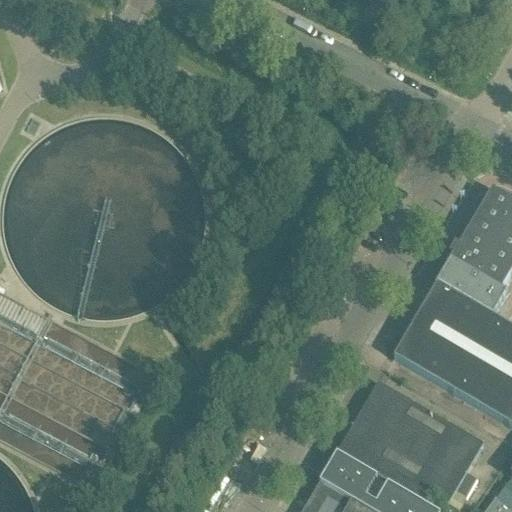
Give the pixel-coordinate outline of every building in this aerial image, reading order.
[(369,0),(390,12),(396,0),(369,0)] [(511,205),(509,204),(493,196),(395,364),(511,431),(511,332),(494,322),(508,298),(503,295),(511,280),(511,205)] [(462,511),(467,503),(478,485),(468,479),(485,450),(379,389),(338,460),(426,510),(432,500),(450,510),(453,511),(462,511)] [(428,511),(426,510),(338,460),(320,490),(359,511),(428,511)] [(359,511),(320,490),(307,511),(359,511)] [(507,511),(496,504),(496,503),(489,511),(507,511)]
